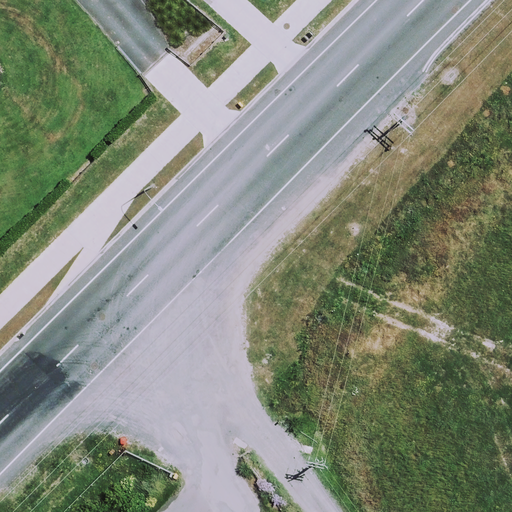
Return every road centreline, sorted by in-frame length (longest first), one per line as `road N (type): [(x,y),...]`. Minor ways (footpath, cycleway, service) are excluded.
road 1 (tertiary): [(425,0),(0,422)]
road 2 (unknown): [(310,511),(275,460),(212,405)]
road 3 (unknown): [(212,405),(113,309)]
